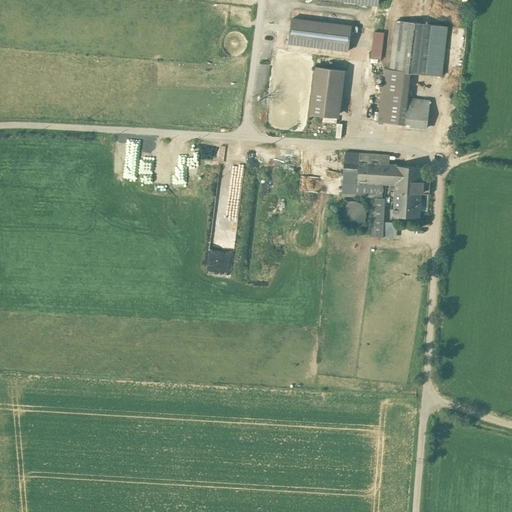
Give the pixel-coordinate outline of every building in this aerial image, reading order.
[(291,8),(285,50),(316,55),(317,47),(346,51),(350,24),(331,22),(332,14),(291,8)] [(386,62),(379,120),(428,127),(431,97),(408,95),(411,68),(441,71),(447,22),(396,16),(391,63),(386,62)] [(380,59),(384,32),(373,30),(369,57),(380,59)] [(344,69),(316,65),(310,111),(337,115),(344,69)] [(342,193),(375,195),(373,233),(396,235),(397,219),(386,218),(388,182),(399,183),(397,212),(421,214),(424,165),(390,163),(391,151),(346,148),(342,193)] [(367,215),(367,213),(367,210),(367,208),(366,206),(363,203),(361,201),(358,200),(355,199),(353,199),(348,200),(346,201),(344,203),(342,207),(341,211),(340,213),(341,216),(342,218),(343,220),(345,223),(348,225),(350,225),(352,226),(355,226),(357,226),(360,225),(362,223),(364,222),(366,220),(367,217),(367,215)]
